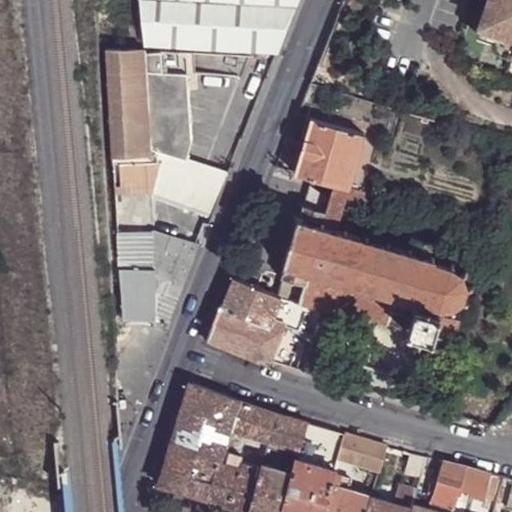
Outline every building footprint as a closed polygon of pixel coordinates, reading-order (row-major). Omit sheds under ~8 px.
[(141,0),(143,25),(145,44),(279,49),(298,0),(141,0)] [(511,0),(492,0),(479,40),(511,50),(511,0)] [(188,54),(106,49),(125,320),(133,317),(171,322),(202,241),(155,228),(159,192),(214,213),(230,172),(187,163),(192,147),(188,54)] [(306,80),(320,85),(327,66),(314,61),(306,80)] [(306,80),(297,103),(313,107),(320,85),(306,80)] [(309,117),(292,171),(312,177),(345,188),(362,135),(309,117)] [(345,188),(312,177),(303,202),(307,203),(306,206),(323,211),(321,219),(320,224),(331,228),(345,188)] [(307,203),(303,202),(302,205),(300,204),(299,208),(301,209),(298,218),(316,222),(318,218),(321,219),(323,211),(306,206),(307,203)] [(337,230),(331,228),(320,224),(321,219),(318,218),(316,222),(298,218),(295,217),(295,220),(297,221),(295,226),(285,256),(284,261),(282,259),(281,263),(283,264),(301,269),(300,275),(303,276),(304,271),(323,276),(322,282),(325,283),(327,278),(345,283),(344,288),(348,289),(349,285),(367,290),(365,295),(368,296),(370,291),(388,297),(385,309),(382,308),(380,311),(383,312),(382,316),(385,317),(387,313),(403,318),(403,323),(406,323),(407,320),(411,321),(411,318),(408,315),(411,305),(415,307),(416,305),(428,309),(427,313),(430,314),(444,310),(446,315),(448,315),(446,308),(458,303),(462,305),(464,303),(460,299),(463,289),(469,289),(469,286),(464,286),(458,272),(463,268),(462,266),(456,269),(446,264),(447,258),(444,257),(443,263),(429,259),(431,256),(428,255),(430,247),(433,247),(434,244),(431,243),(433,240),(430,239),(429,242),(411,237),(411,233),(408,232),(407,236),(404,235),(403,238),(406,240),(403,251),(385,244),(386,239),(383,238),(382,244),(364,238),(365,233),(362,232),(360,237),(341,231),(342,226),(339,225),(337,230)] [(285,256),(295,226),(288,224),(278,253),(285,256)] [(279,276),(278,279),(282,280),(283,276),(300,282),(303,276),(300,275),(301,269),(283,264),(280,273),(277,272),(276,274),(279,276)] [(300,282),(296,300),(339,314),(341,310),(401,329),(402,327),(405,327),(406,323),(403,323),(403,318),(387,313),(385,317),(382,316),(383,312),(380,311),(382,308),(385,309),(388,297),(370,291),(368,296),(365,295),(367,290),(349,285),(348,289),(344,288),(345,283),(327,278),(325,283),(322,282),(323,276),(304,271),(303,276),(300,282)] [(273,294),(293,301),(296,300),(300,282),(283,276),(282,280),(278,279),(273,294)] [(231,278),(219,305),(217,305),(204,336),(265,360),(266,358),(286,365),(294,341),(307,345),(317,309),(293,301),(273,294),(231,278)] [(435,316),(430,314),(427,313),(415,309),(415,307),(411,305),(408,315),(411,318),(411,321),(407,320),(406,323),(405,327),(402,327),(401,329),(403,330),(403,332),(406,333),(407,331),(428,337),(427,340),(430,341),(431,339),(434,340),(435,336),(432,335),(437,319),(440,320),(440,318),(437,317),(439,314),(436,313),(435,316)] [(435,336),(434,340),(445,343),(445,345),(447,346),(455,319),(439,314),(437,317),(440,318),(440,320),(437,319),(432,335),(435,336)] [(188,381),(174,429),(223,446),(226,439),(228,431),(269,443),(278,413),(188,381)] [(305,422),(278,413),(269,443),(291,449),(288,457),(295,459),(305,422)] [(295,459),(280,511),(321,511),(330,486),(333,474),(345,434),(315,425),(311,441),(324,445),(317,465),(295,459)] [(157,484),(207,500),(218,463),(223,446),(174,429),(157,484)] [(385,445),(345,434),(333,474),(339,476),(343,462),(377,471),(385,445)] [(425,456),(408,451),(402,473),(419,477),(425,456)] [(262,471),(248,511),(280,511),(295,459),(288,457),(284,473),(270,469),(274,459),(265,457),(262,471)] [(413,495),(409,509),(408,511),(449,511),(457,490),(463,466),(441,459),(427,509),(417,506),(419,497),(413,495)] [(218,463),(207,500),(248,511),(262,471),(240,464),(238,470),(218,463)] [(496,475),(463,466),(457,490),(489,498),(496,475)] [(511,479),(502,507),(511,509),(511,479)] [(330,486),(321,511),(364,511),(369,497),(330,486)] [(408,511),(409,509),(369,497),(364,511),(408,511)]
